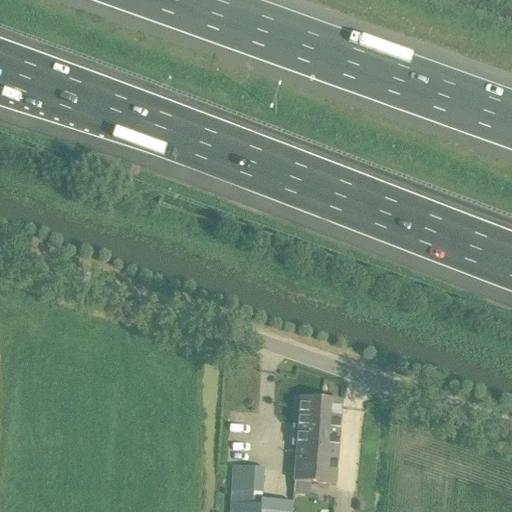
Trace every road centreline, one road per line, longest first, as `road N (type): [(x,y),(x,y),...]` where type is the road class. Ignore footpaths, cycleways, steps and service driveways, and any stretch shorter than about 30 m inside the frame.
road 1 (motorway): [(0,68),(511,260)]
road 2 (unclassified): [(511,432),(0,250)]
road 3 (motorway): [(511,121),(172,0)]
